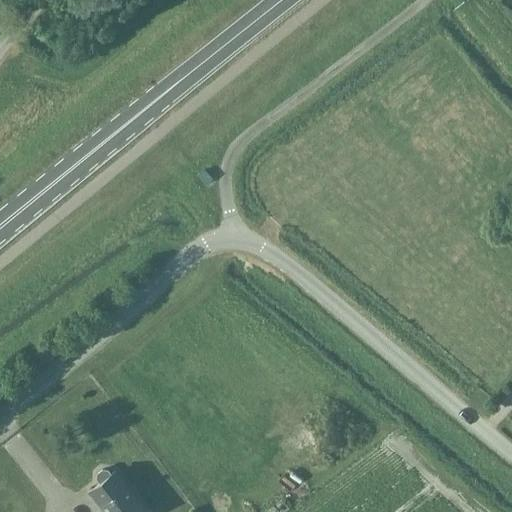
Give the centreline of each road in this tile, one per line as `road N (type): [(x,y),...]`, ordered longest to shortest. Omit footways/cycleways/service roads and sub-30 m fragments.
road 1 (tertiary): [(0,226),(282,0)]
road 2 (unclassified): [(511,453),(285,263),(234,242)]
road 3 (unclassified): [(0,415),(194,252),(234,242)]
